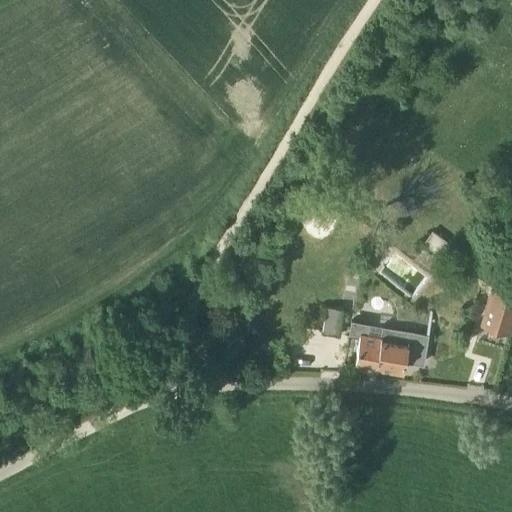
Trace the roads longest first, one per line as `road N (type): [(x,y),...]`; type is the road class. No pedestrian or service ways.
road 1 (unclassified): [(511,405),(390,389),(234,384)]
road 2 (track): [(251,207),(374,0)]
road 3 (unclassified): [(0,475),(147,399)]
road 4 (unclassified): [(182,330),(251,207)]
